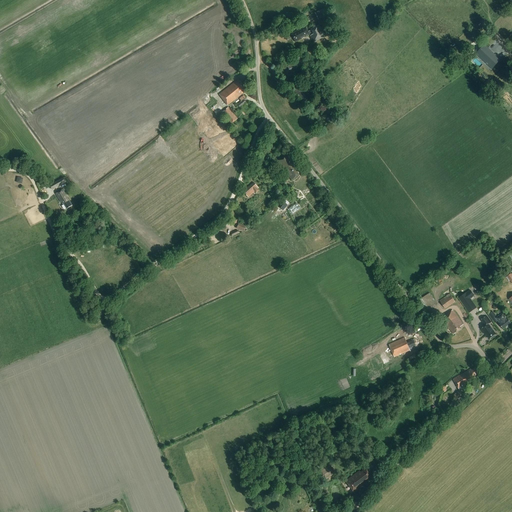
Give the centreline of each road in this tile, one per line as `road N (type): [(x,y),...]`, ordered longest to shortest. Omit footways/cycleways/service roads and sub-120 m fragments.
road 1 (unclassified): [(493,368),(477,348),(441,342),(268,116),(255,35)]
road 2 (track): [(268,116),(222,213),(110,298),(97,294),(57,237),(27,174),(0,170)]
road 3 (track): [(358,231),(118,341)]
road 4 (unclassified): [(350,511),(493,368)]
